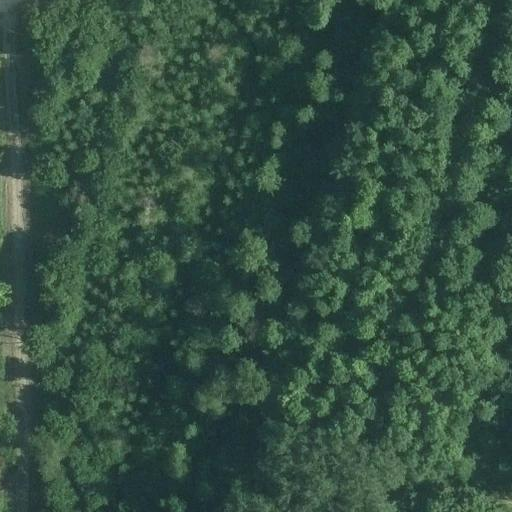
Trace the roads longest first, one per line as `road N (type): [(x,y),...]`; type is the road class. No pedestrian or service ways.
road 1 (track): [(22,350),(12,0)]
road 2 (track): [(25,511),(22,350)]
